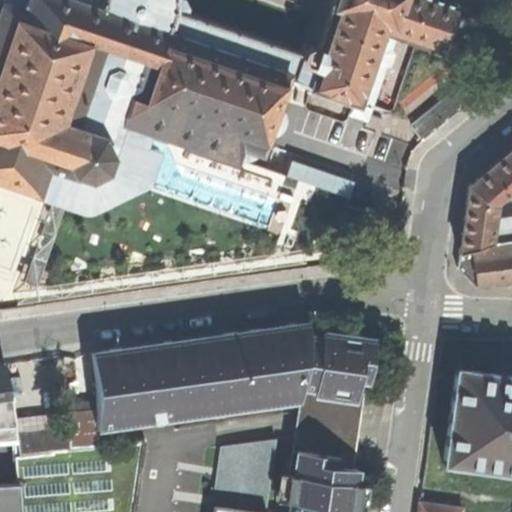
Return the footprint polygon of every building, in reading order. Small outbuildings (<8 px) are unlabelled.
[(0,179),(22,187),(80,206),(86,208),(92,206),(145,180),(155,151),(143,146),(149,129),(233,158),(234,157),(238,158),(242,158),(248,157),(253,155),(257,151),(259,151),(265,132),(270,133),(276,131),(279,126),(282,121),(281,115),(278,110),(274,107),(284,79),(291,81),(301,53),(185,12),(186,7),(182,0),(0,0),(0,5),(1,6),(0,8),(0,179)] [(304,42),(301,53),(291,81),(293,82),(290,90),(299,93),(301,85),(309,87),(308,92),(352,107),(350,115),(366,121),(385,66),(390,65),(394,54),(391,49),(395,35),(440,51),(446,34),(457,38),(467,9),(441,0),(331,0),(316,46),(304,42)] [(472,76),(426,113),(438,128),(484,90),(472,76)] [(426,113),(411,126),(423,140),(438,128),(426,113)] [(460,251),(492,245),(494,215),(497,202),(511,190),(511,150),(501,159),(469,185),(465,215),(460,251)] [(350,195),(355,180),(293,159),(288,174),(350,195)] [(511,190),(497,202),(494,215),(511,212),(511,190)] [(511,212),(494,215),(492,245),(511,240),(511,212)] [(511,240),(492,245),(460,251),(457,266),(476,287),(500,284),(511,282),(511,240)] [(16,286),(27,285),(24,268),(13,269),(16,286)] [(118,347),(91,351),(96,427),(298,399),(300,386),(314,387),(313,393),(355,399),(358,379),(364,380),(368,380),(370,361),(373,337),(322,330),(321,335),(309,333),(307,320),(118,347)] [(0,438),(14,438),(12,419),(9,395),(4,359),(0,359),(0,438)] [(511,376),(457,369),(444,464),(511,473),(511,376)] [(361,399),(364,380),(358,379),(355,399),(361,399)] [(298,399),(291,448),(296,449),(346,456),(346,458),(345,458),(344,465),(351,466),(361,399),(355,399),(313,393),(314,387),(300,386),(298,399)] [(95,446),(93,405),(89,405),(67,409),(68,414),(69,448),(95,446)] [(15,452),(69,448),(68,414),(59,415),(35,418),(12,419),(14,438),(15,452)] [(217,446),(210,503),(265,511),(275,438),(217,446)] [(19,486),(20,511),(129,511),(141,442),(95,446),(69,448),(15,452),(19,486)] [(291,448),(280,511),(286,511),(296,449),(291,448)] [(350,511),(353,495),(356,467),(351,466),(344,465),(345,458),(346,458),(346,456),(296,449),(286,511),(270,511),(265,511),(210,503),(208,511),(350,511)] [(0,511),(20,511),(19,486),(0,487),(0,511)] [(462,511),(463,509),(421,502),(419,511),(462,511)]
